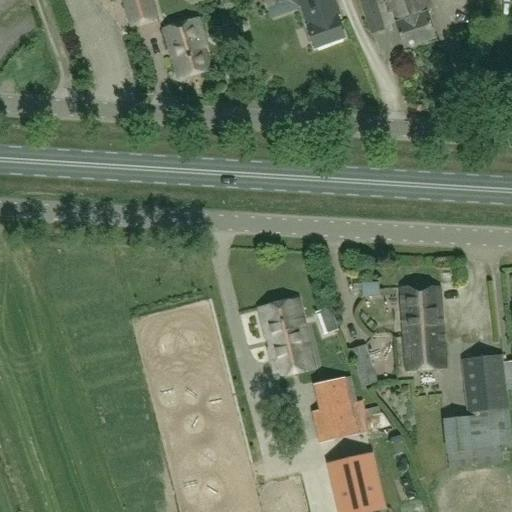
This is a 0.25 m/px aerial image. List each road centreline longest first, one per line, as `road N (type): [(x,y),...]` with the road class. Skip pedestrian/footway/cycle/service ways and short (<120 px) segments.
road 1 (primary): [(511,190),(0,159)]
road 2 (unclassified): [(511,240),(0,210)]
road 3 (unclassified): [(511,137),(0,107)]
